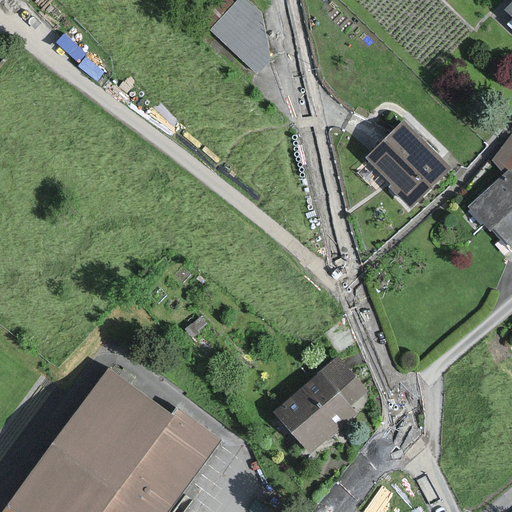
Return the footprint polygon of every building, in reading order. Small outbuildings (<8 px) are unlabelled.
[(263,13),(248,0),(236,0),(210,29),(259,74),(272,60),(263,13)] [(452,165),(407,120),(368,159),(413,204),(452,165)] [(511,178),(506,172),(470,205),(511,250),(511,178)] [(365,391),(336,358),(277,410),(312,451),(355,413),(348,405),(365,391)] [(109,372),(5,511),(164,511),(216,441),(178,413),(173,419),(109,372)]
